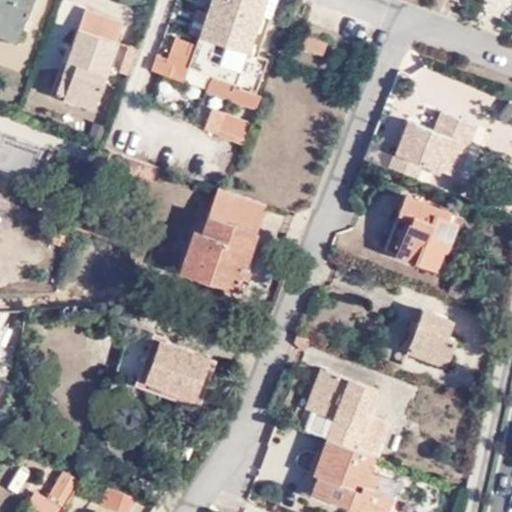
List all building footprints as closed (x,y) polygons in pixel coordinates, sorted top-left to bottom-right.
[(0,0),(0,38),(22,49),(43,0),(0,0)] [(266,0),(209,0),(206,9),(199,33),(196,42),(189,65),(237,83),(258,94),(271,59),(257,54),(249,51),(257,29),(265,31),(275,4),(266,1),(266,0)] [(199,33),(206,9),(194,5),(187,30),(199,33)] [(127,18),(91,7),(60,94),(97,107),(127,18)] [(257,54),(265,31),(257,29),(249,51),(257,54)] [(329,39),(308,31),(303,44),(323,53),(329,39)] [(189,65),(196,42),(176,34),(167,57),(172,60),(168,73),(183,78),(189,65)] [(172,60),(167,57),(153,52),(149,65),(168,73),(172,60)] [(452,76),(448,88),(481,100),(485,88),(452,76)] [(242,143),(252,120),(225,107),(214,130),(242,143)] [(410,162),(430,171),(464,184),(483,134),(447,120),(440,139),(423,132),(410,162)] [(410,162),(423,132),(413,129),(401,158),(410,162)] [(10,141),(6,163),(37,168),(41,145),(10,141)] [(159,163),(104,144),(96,163),(152,184),(159,163)] [(394,175),(424,187),(430,171),(410,162),(401,158),(394,175)] [(222,186),(220,185),(209,214),(262,235),(272,205),(222,186)] [(467,225),(410,205),(405,222),(417,228),(407,257),(425,264),(422,271),(445,281),(467,225)] [(262,235),(209,214),(203,231),(207,233),(197,264),(219,273),(217,279),(243,288),(262,235)] [(207,233),(203,231),(192,227),(176,274),(191,279),(197,264),(207,233)] [(214,288),(217,279),(219,273),(197,264),(191,279),(214,288)] [(0,314),(0,418),(10,400),(8,398),(7,399),(2,396),(10,381),(0,376),(3,358),(7,359),(10,352),(16,355),(20,342),(13,337),(28,312),(0,314)] [(460,327),(432,315),(428,328),(420,325),(408,353),(456,370),(466,343),(456,339),(460,327)] [(154,376),(168,343),(157,339),(139,383),(150,387),(154,376)] [(317,347),(305,340),(300,351),(311,358),(317,347)] [(200,395),(212,361),(168,343),(154,376),(200,395)] [(220,365),(212,361),(200,395),(196,405),(204,408),(220,365)] [(196,405),(200,395),(154,376),(150,387),(196,405)] [(336,440),(384,460),(398,429),(378,422),(386,398),(334,378),(322,413),(324,415),(344,422),(336,440)] [(317,433),(336,440),(344,422),(324,415),(317,433)] [(378,473),(384,460),(336,440),(323,476),(328,479),(324,494),(370,511),(399,511),(404,498),(384,490),(389,477),(378,473)] [(20,490),(31,471),(20,465),(9,485),(20,490)] [(67,511),(70,509),(76,492),(62,483),(46,507),(53,511),(67,511)] [(132,511),(135,506),(107,496),(101,511),(132,511)]
